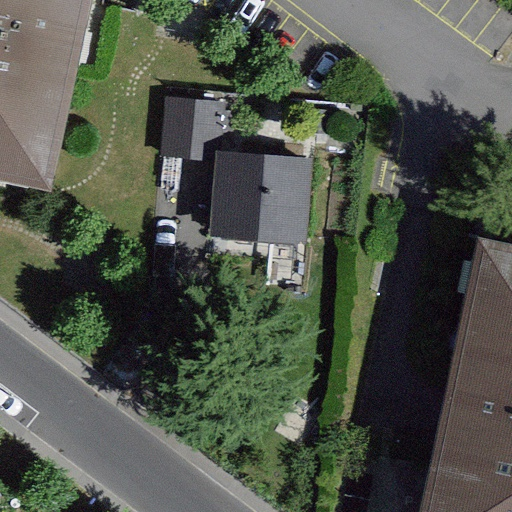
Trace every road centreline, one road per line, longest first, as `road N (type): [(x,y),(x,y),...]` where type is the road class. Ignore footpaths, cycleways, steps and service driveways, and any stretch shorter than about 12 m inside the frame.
road 1 (residential): [(197,511),(0,362)]
road 2 (unknown): [(37,390),(133,209)]
